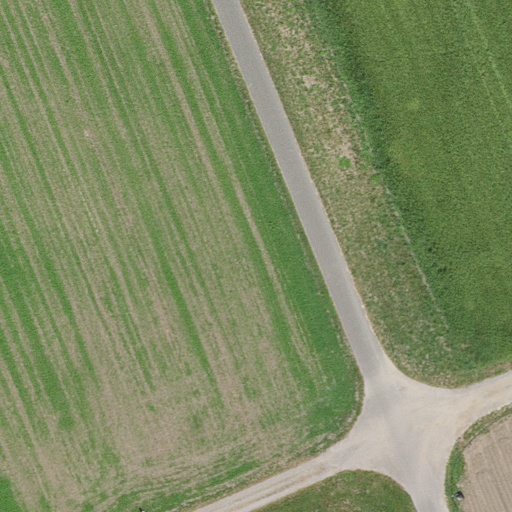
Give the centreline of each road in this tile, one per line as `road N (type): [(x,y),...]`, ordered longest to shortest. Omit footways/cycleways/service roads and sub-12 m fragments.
road 1 (track): [(400,427),(223,0)]
road 2 (track): [(213,511),(400,427)]
road 3 (track): [(400,427),(511,381)]
